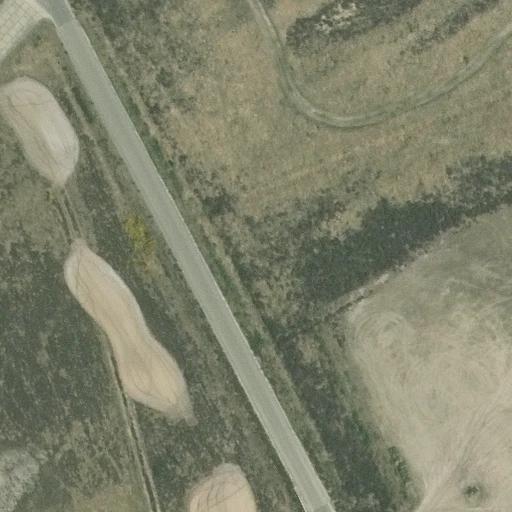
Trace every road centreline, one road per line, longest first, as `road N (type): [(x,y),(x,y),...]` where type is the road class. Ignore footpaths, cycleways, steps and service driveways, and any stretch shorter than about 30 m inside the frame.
road 1 (unclassified): [(321,511),(53,0)]
road 2 (track): [(0,77),(78,237),(153,511)]
road 3 (track): [(250,0),(301,109),(342,126),(440,94),(511,26)]
